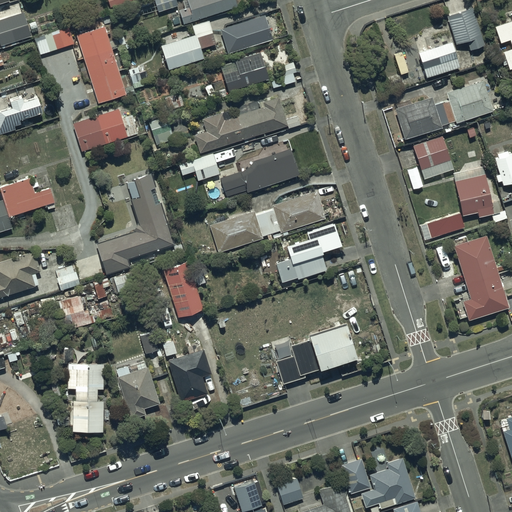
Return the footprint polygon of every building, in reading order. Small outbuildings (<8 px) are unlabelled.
[(177,5),(175,0),(145,0),(137,3),(141,15),(157,9),(158,11),(177,5)] [(235,6),(232,0),(183,0),(181,1),(183,8),(177,10),(181,24),(235,6)] [(473,7),(445,15),(454,43),(465,40),(468,50),(481,46),(478,37),(482,36),(473,7)] [(0,18),(0,44),(4,44),(29,35),(22,12),(0,18)] [(271,39),(263,15),(219,30),(226,53),(271,39)] [(511,19),(492,26),(498,42),(508,39),(511,48),(501,51),(507,69),(511,67),(511,19)] [(193,34),(159,45),(166,69),(201,58),(198,49),(215,44),(207,20),(190,26),(193,34)] [(125,93),(102,25),(75,34),(96,102),(125,93)] [(67,27),(59,29),(33,39),(39,55),(72,43),(67,27)] [(457,67),(449,42),(416,52),(421,69),(416,70),(419,78),(424,76),(424,77),(457,67)] [(266,79),(258,52),(232,60),(233,63),(220,66),(222,72),(220,72),(225,91),(266,79)] [(294,81),(291,72),(279,76),(280,79),(270,82),(272,88),(294,81)] [(142,85),(138,73),(129,75),(132,88),(142,85)] [(433,105),(430,96),(393,108),(403,139),(441,126),(440,125),(453,121),(454,122),(492,110),(482,81),(444,93),(446,100),(433,105)] [(304,91),(295,94),(298,106),(294,107),(297,117),(285,120),(287,127),(299,124),(299,122),(310,119),(306,103),(308,103),(304,91)] [(21,96),(6,100),(8,107),(0,109),(0,132),(14,129),(13,125),(18,123),(17,118),(39,112),(34,96),(22,99),(21,96)] [(226,110),(200,118),(204,131),(192,135),(198,152),(286,125),(277,96),(257,102),(258,107),(248,110),(246,105),(233,108),(235,115),(228,117),(226,110)] [(119,117),(116,109),(71,123),(80,151),(135,133),(129,114),(119,117)] [(164,115),(147,121),(155,145),(173,139),(164,115)] [(451,168),(440,136),(411,146),(422,178),(451,168)] [(288,148),(250,160),(250,161),(250,162),(249,162),(249,163),(248,163),(248,164),(247,164),(247,165),(246,165),(246,166),(245,166),(245,167),(244,167),(243,168),(242,168),(242,169),(241,169),(240,170),(239,170),(239,171),(238,171),(239,175),(219,181),(224,196),(244,190),(244,192),(297,174),(288,148)] [(507,153),(506,149),(495,153),(496,157),(492,159),(497,173),(493,174),(495,180),(499,179),(501,184),(511,180),(511,157),(510,152),(507,153)] [(218,173),(211,153),(177,164),(180,174),(193,170),(196,180),(218,173)] [(489,201),(481,165),(451,172),(460,214),(476,211),(477,216),(490,213),(492,222),(505,219),(503,211),(498,212),(495,200),(489,201)] [(131,231),(94,244),(104,274),(128,266),(125,259),(172,243),(150,172),(140,175),(139,173),(123,178),(136,222),(131,231)] [(32,192),(27,177),(0,185),(0,197),(1,200),(0,200),(0,230),(11,228),(7,215),(45,204),(47,209),(54,207),(48,187),(32,192)] [(260,235),(265,234),(267,240),(275,238),(273,231),(278,229),(278,232),(323,217),(314,191),(270,205),(271,209),(253,215),(252,211),(224,219),(223,215),(214,218),(215,223),(208,225),(216,252),(260,238),(260,235)] [(462,226),(457,212),(418,225),(423,239),(462,226)] [(339,243),(332,222),(304,231),(306,235),(280,244),(284,256),(272,260),(279,281),(294,276),(294,277),(324,268),(318,249),(339,243)] [(506,306),(484,234),(452,245),(469,297),(460,300),(466,319),(506,306)] [(38,270),(31,251),(0,261),(0,296),(32,285),(28,274),(38,270)] [(187,260),(161,269),(176,315),(202,307),(187,260)] [(71,264),(54,270),(56,277),(54,278),(59,291),(79,284),(75,271),(73,271),(71,264)] [(109,285),(106,277),(92,282),(97,298),(106,295),(103,287),(109,285)] [(77,295),(56,301),(65,329),(92,321),(89,309),(82,311),(77,295)] [(112,316),(109,307),(99,310),(101,315),(96,316),(97,320),(112,316)] [(310,373),(313,372),(360,356),(346,316),(302,330),(304,339),(286,345),(288,352),(270,358),(280,387),(312,376),(310,373)] [(139,334),(143,352),(157,349),(152,330),(139,334)] [(174,351),(170,340),(160,343),(164,354),(174,351)] [(187,353),(166,358),(177,399),(205,392),(200,374),(208,372),(202,348),(198,349),(197,343),(185,346),(187,353)] [(116,375),(115,376),(128,417),(143,413),(142,407),(157,402),(144,360),(114,369),(116,375)] [(102,363),(66,362),(64,387),(73,388),(73,398),(69,398),(68,429),(98,430),(99,398),(95,398),(95,389),(101,389),(102,363)] [(511,413),(503,417),(506,427),(500,429),(511,465),(511,413)] [(385,467),(367,473),(372,488),(359,492),(363,506),(377,501),(379,508),(414,496),(401,456),(384,462),(385,467)] [(368,486),(359,457),(338,464),(347,493),(368,486)] [(301,497),(294,478),(275,485),(282,504),(301,497)] [(259,504),(251,481),(233,487),(241,510),(259,504)] [(321,504),(295,511),(294,511),(349,511),(339,481),(316,488),(321,504)] [(418,511),(415,501),(391,508),(392,511),(418,511)]
